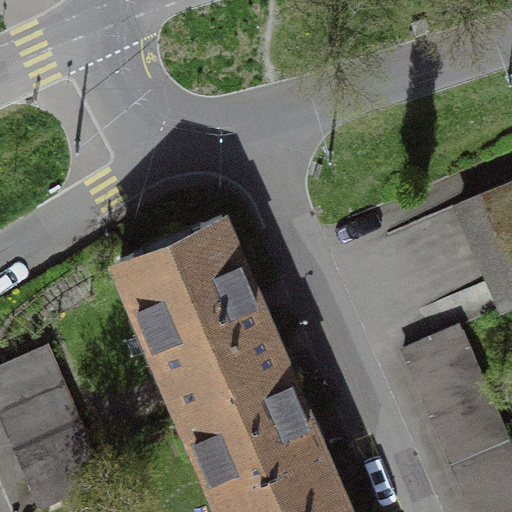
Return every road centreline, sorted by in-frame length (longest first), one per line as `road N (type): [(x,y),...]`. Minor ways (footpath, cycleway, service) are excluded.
road 1 (residential): [(416,511),(256,125)]
road 2 (residential): [(256,125),(511,39)]
road 3 (residential): [(0,262),(201,152)]
road 4 (residential): [(101,13),(142,115),(201,152)]
